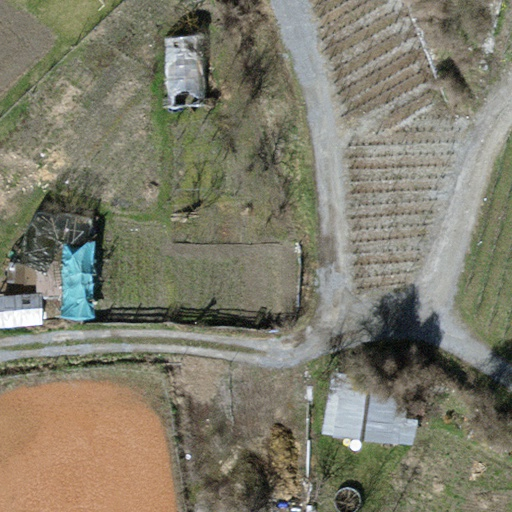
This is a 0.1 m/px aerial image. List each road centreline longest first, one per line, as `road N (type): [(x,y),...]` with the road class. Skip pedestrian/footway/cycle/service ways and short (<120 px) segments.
road 1 (track): [(0,351),(146,340),(264,352),(290,350),(318,328),(331,268),(329,141),(285,0)]
road 2 (track): [(424,326),(478,159),(511,102)]
